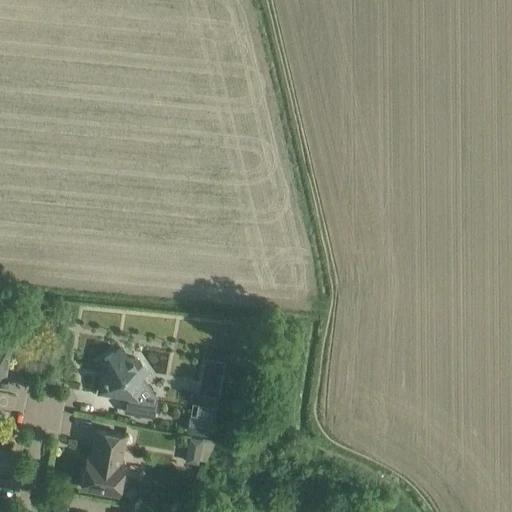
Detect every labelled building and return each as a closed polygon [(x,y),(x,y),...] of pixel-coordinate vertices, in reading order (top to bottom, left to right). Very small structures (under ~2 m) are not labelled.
[(10,340),(0,338),(0,371),(4,372),(10,340)] [(154,397),(154,394),(141,377),(147,372),(137,359),(126,357),(117,343),(116,344),(119,349),(99,364),(102,369),(98,392),(127,397),(124,412),(152,418),(156,398),(154,397)] [(206,436),(209,420),(189,417),(187,433),(206,436)] [(80,488),(118,494),(124,462),(120,461),(125,435),(96,430),(90,466),(85,466),(80,488)] [(189,437),(186,451),(200,453),(199,460),(206,462),(216,440),(202,438),(202,439),(189,437)]
